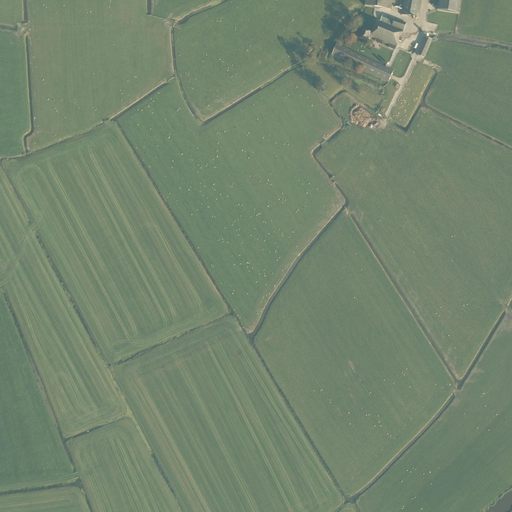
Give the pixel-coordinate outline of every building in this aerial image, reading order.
[(391,11),(392,0),(365,0),(365,7),(391,11)] [(403,0),(401,16),(418,18),(421,0),(403,0)] [(438,0),(437,11),(459,15),(461,0),(438,0)] [(369,39),(370,39),(371,37),(392,46),(397,48),(406,24),(394,19),(392,27),(376,20),(371,34),(363,30),(359,39),(367,42),(369,39)] [(418,56),(424,59),(432,41),(426,38),(418,56)] [(388,83),(392,74),(393,71),(392,71),(337,45),(332,56),(388,83)]
